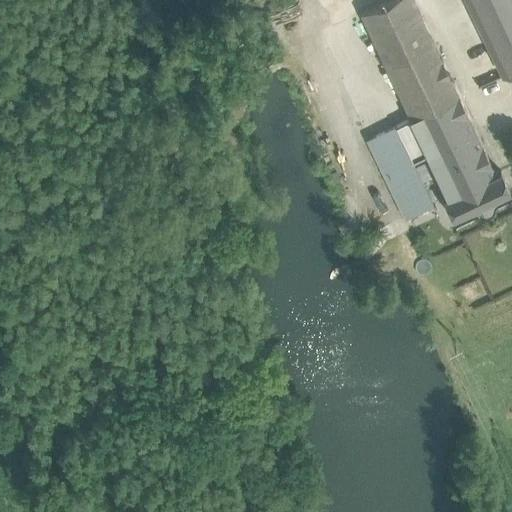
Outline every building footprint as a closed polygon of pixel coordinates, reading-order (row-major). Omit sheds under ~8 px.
[(373,38),(421,15),(413,0),(383,0),(361,11),(373,38)] [(511,0),(467,0),(502,73),(511,68),(511,0)] [(435,168),(483,145),(421,15),(373,38),(411,117),(427,152),(435,168)] [(427,152),(411,117),(372,135),(409,213),(433,202),(413,158),(427,152)] [(447,194),(496,172),(483,145),(435,168),(447,194)] [(447,194),(444,196),(453,215),(510,189),(501,169),(496,172),(447,194)]
